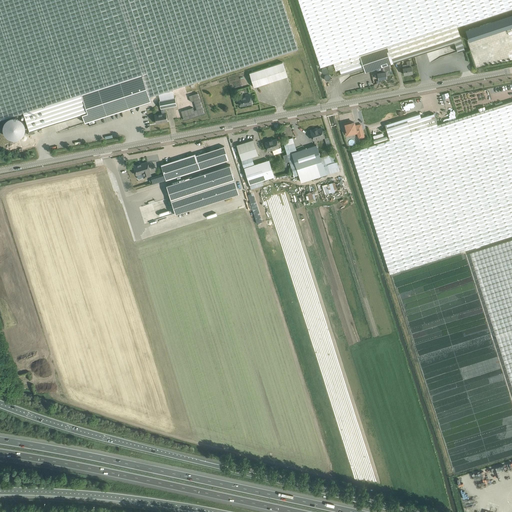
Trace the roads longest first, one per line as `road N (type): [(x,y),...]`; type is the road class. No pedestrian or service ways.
road 1 (tertiary): [(0,171),(511,70)]
road 2 (motorway): [(399,511),(0,405)]
road 3 (motorway): [(350,511),(0,441)]
road 4 (motorway): [(0,452),(293,511)]
road 5 (motorway): [(0,489),(110,494),(221,511)]
